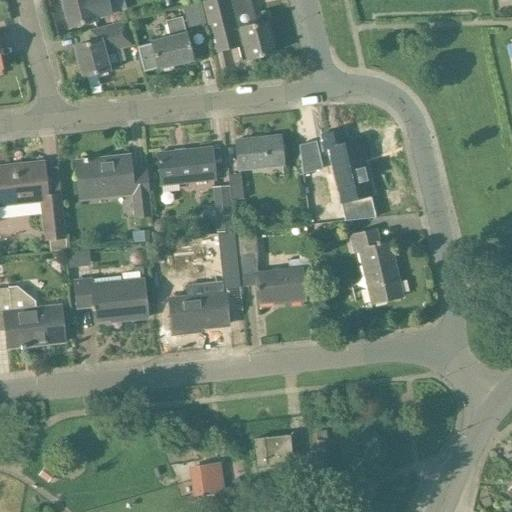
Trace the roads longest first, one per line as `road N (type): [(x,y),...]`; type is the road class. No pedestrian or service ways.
road 1 (residential): [(437,357),(392,350),(0,393)]
road 2 (residential): [(327,87),(380,90),(414,121),(456,305),(437,357)]
road 3 (residential): [(51,117),(327,87)]
road 4 (residential): [(51,117),(21,0)]
road 5 (tertiary): [(439,511),(494,404)]
